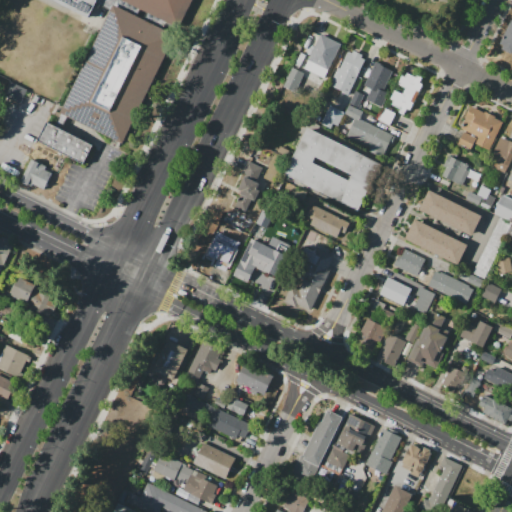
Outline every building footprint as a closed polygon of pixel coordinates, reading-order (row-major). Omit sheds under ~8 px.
[(97,0),(88,19),(49,0),(97,0)] [(191,0),(178,26),(126,0),(191,0)] [(113,5),(175,36),(123,143),(60,112),(113,5)] [(511,19),(511,52),(511,54),(501,49),(503,45),(499,43),(511,19)] [(321,34),(341,44),(324,78),(304,68),(321,34)] [(365,60),(347,95),(330,86),(349,51),(352,53),(354,50),(363,55),(361,58),(365,60)] [(366,99),(371,89),(364,85),(375,61),(393,70),(383,91),(389,93),(382,107),(366,99)] [(293,67),(304,73),(294,93),(283,87),(293,67)] [(407,73),(415,77),(417,74),(423,77),(420,83),(422,84),(410,110),(407,109),(404,115),(398,112),(400,108),(392,105),(394,100),(391,98),(395,90),(403,94),(406,88),(397,84),(401,75),(405,77),(407,73)] [(27,91),(20,104),(1,95),(8,81),(27,91)] [(364,95),(358,108),(349,103),(356,90),(364,95)] [(360,118),(394,136),(383,157),(369,150),(370,148),(346,136),(355,119),(344,114),(349,104),(363,111),(360,118)] [(331,105),(344,112),(337,126),(333,123),(330,129),(321,124),(331,105)] [(503,122),(487,153),(474,146),(478,138),(460,128),(466,117),(465,117),(471,106),(484,113),(485,111),(495,117),(495,118),(503,122)] [(47,123),(93,145),(83,165),(37,142),(47,123)] [(357,212),(283,175),(307,127),(381,164),(357,212)] [(464,131),(476,138),(470,151),(457,144),(464,131)] [(501,137),(509,141),(510,140),(511,141),(511,158),(504,174),(486,164),(501,137)] [(451,156),(468,165),(466,169),(470,171),(462,186),(441,175),(451,156)] [(30,159),(46,166),(35,190),(20,183),(30,159)] [(248,160),(262,168),(256,179),(243,172),(248,160)] [(245,176),(259,183),(256,188),(260,191),(255,201),(251,199),(245,211),(235,205),(241,194),(240,194),(241,191),(238,189),(245,176)] [(472,236),(419,210),(429,190),(482,216),(472,236)] [(469,191),(482,197),(478,206),(465,199),(469,191)] [(503,194),(511,198),(511,222),(500,216),(493,213),(503,194)] [(349,223),(344,233),(340,231),(337,239),(310,225),(314,215),(310,213),(314,205),(349,223)] [(500,216),(511,222),(484,279),(472,273),(500,216)] [(467,244),(457,264),(405,239),(415,219),(467,244)] [(12,245),(0,269),(0,237),(2,238),(3,236),(10,239),(8,243),(12,245)] [(247,282),(254,266),(275,276),(289,244),(271,236),(267,245),(249,237),(232,275),(247,282)] [(218,243),(231,250),(214,282),(202,276),(205,270),(201,268),(210,250),(214,252),(218,243)] [(331,270),(310,310),(297,303),(294,307),(283,302),(292,286),(299,290),(305,278),(299,275),(307,260),(300,256),(306,246),(315,250),(317,246),(334,255),(327,268),(331,270)] [(417,276),(394,265),(399,254),(402,255),(406,249),(425,259),(417,276)] [(511,272),(499,275),(496,260),(509,257),(511,272)] [(267,270),(254,295),(239,287),(252,262),(267,270)] [(474,289),(467,304),(428,286),(435,271),(440,273),(440,272),(470,285),(469,287),(474,289)] [(470,273),(484,281),(484,282),(480,288),(466,281),(470,273)] [(20,277),(31,282),(32,281),(36,284),(36,285),(44,288),(42,291),(51,296),(43,312),(10,296),(20,277)] [(388,277),(412,288),(409,294),(411,295),(407,302),(405,301),(403,306),(379,295),(388,277)] [(488,283),(501,289),(495,303),(481,296),(488,283)] [(435,293),(426,314),(414,308),(419,297),(416,296),(420,286),(435,293)] [(385,304),(375,299),(370,309),(380,314),(385,304)] [(432,311),(445,318),(440,327),(449,331),(446,335),(449,336),(441,352),(443,353),(435,369),(424,363),(422,366),(408,359),(432,311)] [(367,317),(385,327),(373,350),(355,340),(367,317)] [(481,321),(493,327),(482,348),(462,338),(469,325),(477,329),(481,321)] [(511,329),(511,333),(509,338),(493,330),(497,322),(501,325),(501,324),(511,329)] [(30,348),(37,338),(14,324),(8,335),(30,348)] [(389,333),(406,342),(393,367),(376,358),(389,333)] [(511,339),(509,338),(502,356),(511,359),(511,339)] [(189,349),(174,380),(153,370),(168,339),(189,349)] [(222,348),(217,359),(221,360),(216,371),(212,369),(210,374),(203,370),(197,383),(185,378),(203,339),(222,348)] [(0,369),(0,355),(6,344),(24,353),(13,376),(0,369)] [(484,351),(495,357),(491,365),(480,359),(484,351)] [(274,376),(265,395),(258,391),(256,395),(248,391),(250,388),(249,387),(247,391),(240,388),(241,386),(236,383),(237,382),(236,381),(245,362),(274,376)] [(450,365),(465,373),(453,396),(439,388),(450,365)] [(511,393),(483,379),(489,368),(495,371),(497,366),(511,373),(511,393)] [(0,374),(17,383),(8,402),(0,397),(0,374)] [(203,399),(195,395),(201,383),(209,387),(203,399)] [(504,425),(485,415),(488,410),(477,404),(482,393),(511,407),(511,409),(510,413),(511,414),(511,419),(511,421),(507,419),(504,425)] [(252,425),(246,438),(238,434),(236,438),(207,425),(211,416),(204,412),(202,417),(183,408),(189,395),(252,425)] [(231,396),(242,401),(241,402),(249,405),(244,416),(226,407),(231,396)] [(217,398),(226,403),(224,408),(214,404),(217,398)] [(312,482),(292,472),(301,454),(302,455),(319,421),(322,422),(328,409),(344,417),(312,482)] [(375,427),(362,456),(335,443),(349,415),(375,427)] [(365,464),(383,427),(401,436),(384,473),(365,464)] [(225,479),(193,464),(203,442),(235,457),(225,479)] [(431,452),(419,477),(398,468),(411,442),(431,452)] [(350,456),(343,470),(325,461),(332,447),(350,456)] [(147,474),(138,470),(148,449),(156,454),(147,474)] [(211,504),(183,490),(185,485),(174,479),(174,481),(153,471),(161,454),(221,483),(211,504)] [(463,470),(442,511),(437,511),(425,506),(446,462),(463,470)] [(207,511),(172,511),(162,507),(159,511),(151,511),(136,505),(147,482),(208,511),(207,511)] [(412,495),(403,511),(381,511),(394,486),(412,495)] [(302,511),(287,511),(288,509),(277,503),(285,487),(309,499),(302,511)] [(359,492),(351,507),(342,503),(350,488),(359,492)]
